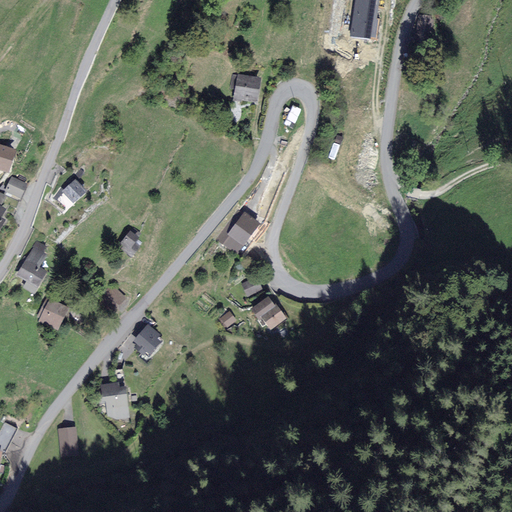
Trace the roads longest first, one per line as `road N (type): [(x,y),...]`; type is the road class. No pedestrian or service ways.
road 1 (tertiary): [(0,505),(67,391),(249,179),(289,89),(311,95),(313,118),(272,246),(280,279),(301,292),(342,289),(402,260),(409,228),(389,181),(386,134),(403,32),(420,0)]
road 2 (tertiary): [(115,0),(0,272)]
road 3 (track): [(395,199),(439,193),(511,163)]
